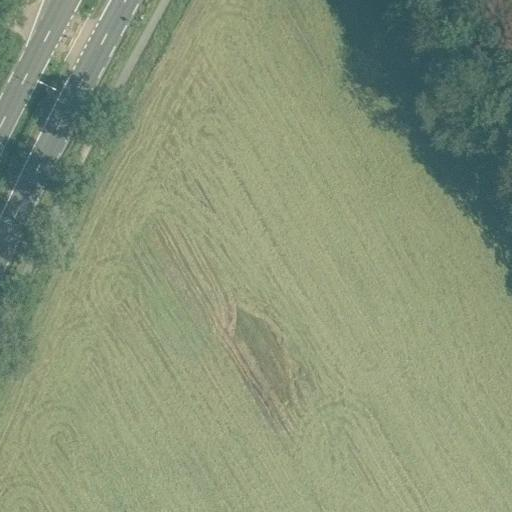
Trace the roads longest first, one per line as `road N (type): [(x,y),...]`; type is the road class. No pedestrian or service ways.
road 1 (primary): [(0,259),(80,79)]
road 2 (unclassified): [(511,109),(447,0)]
